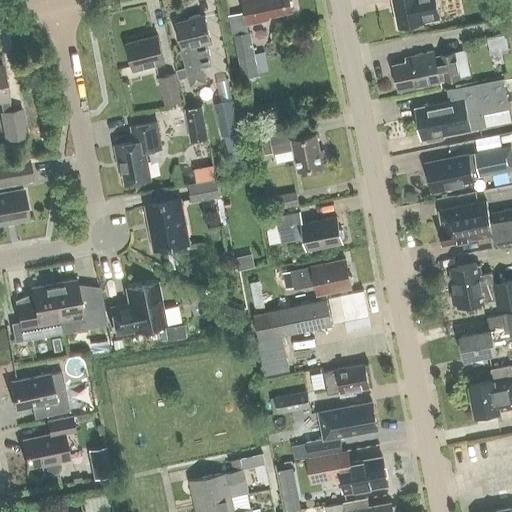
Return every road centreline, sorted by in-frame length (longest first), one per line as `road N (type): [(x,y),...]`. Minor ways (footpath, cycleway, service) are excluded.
road 1 (tertiary): [(438,511),(336,0)]
road 2 (residential): [(0,261),(73,247),(95,222),(54,4)]
